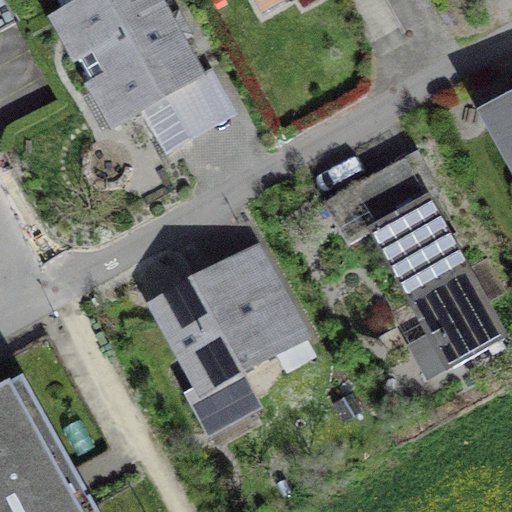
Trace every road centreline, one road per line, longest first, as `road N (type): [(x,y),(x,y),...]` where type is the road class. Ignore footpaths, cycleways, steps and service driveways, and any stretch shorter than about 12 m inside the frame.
road 1 (residential): [(49,288),(511,50)]
road 2 (track): [(178,511),(49,288)]
